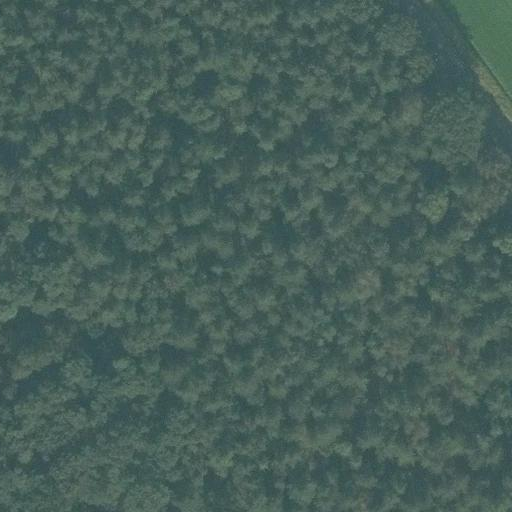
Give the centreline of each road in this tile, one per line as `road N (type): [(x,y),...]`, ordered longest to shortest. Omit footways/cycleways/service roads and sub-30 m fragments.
road 1 (track): [(226,511),(0,191)]
road 2 (secondary): [(511,150),(401,0)]
